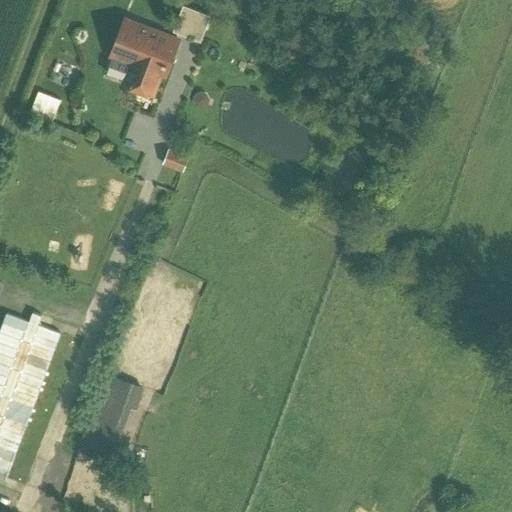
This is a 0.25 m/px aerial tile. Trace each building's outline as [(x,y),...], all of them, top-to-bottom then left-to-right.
[(181,9),(171,34),(199,44),(209,19),(181,9)] [(181,43),(123,21),(109,59),(132,67),(124,88),(152,99),(159,78),(166,81),(181,43)] [(47,81),(69,91),(79,68),(56,59),(47,81)] [(165,151),(160,166),(182,174),(187,159),(165,151)] [(0,477),(11,481),(58,330),(39,324),(42,314),(31,311),(28,319),(1,311),(0,314),(0,477)] [(143,388),(111,377),(82,454),(115,466),(143,388)] [(74,463),(55,457),(42,494),(61,500),(74,463)]
